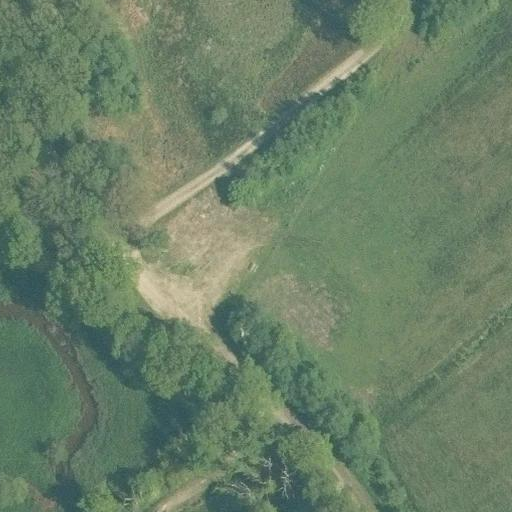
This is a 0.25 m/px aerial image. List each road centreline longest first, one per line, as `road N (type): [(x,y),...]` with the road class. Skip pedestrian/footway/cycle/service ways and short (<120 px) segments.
road 1 (track): [(412,0),(397,26),(221,170),(138,226),(129,246)]
road 2 (track): [(366,511),(303,430),(139,287),(129,246)]
road 3 (track): [(274,402),(239,446),(162,511)]
